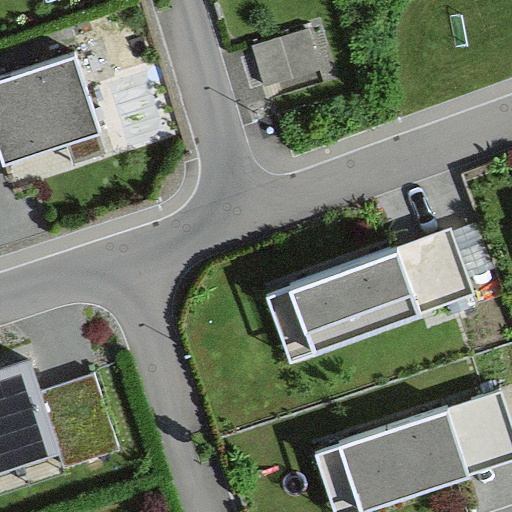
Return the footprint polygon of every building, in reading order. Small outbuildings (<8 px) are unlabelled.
[(315,26),(256,40),(267,85),(326,71),(315,26)] [(74,46),(0,69),(0,137),(7,157),(100,126),(74,46)] [(406,245),(283,289),(312,369),(434,325),(406,245)] [(24,353),(0,361),(0,452),(52,435),(24,353)] [(103,382),(72,388),(86,457),(117,450),(103,382)] [(454,412),(332,456),(351,511),(392,511),(479,481),(454,412)]
